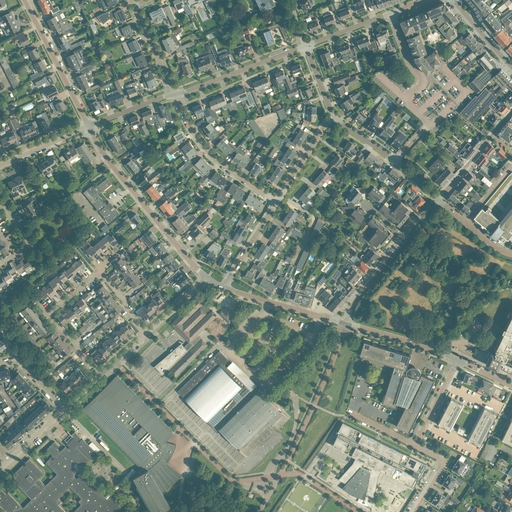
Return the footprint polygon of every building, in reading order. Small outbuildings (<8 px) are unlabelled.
[(182,0),(174,0),(173,1),(175,4),(174,5),(176,7),(178,10),(183,7),(184,9),(187,15),(189,14),(193,21),(196,20),(193,14),(192,12),(190,8),(189,7),(187,1),(184,3),(182,0)] [(209,0),(207,0),(205,1),(211,15),(215,13),(209,0)] [(272,0),(261,0),(264,4),(262,5),(261,6),(263,10),(267,8),(268,12),(274,9),(271,2),(273,2),(272,0)] [(304,11),(311,7),(309,3),(313,2),(311,0),(305,0),(306,0),(300,3),(304,11)] [(358,2),(353,4),(354,9),(355,8),(357,13),(366,9),(364,3),(365,3),(364,0),(363,0),(360,0),(361,1),(358,2)] [(369,0),(374,10),(379,7),(379,8),(384,6),(385,6),(387,5),(392,3),(393,2),(393,3),(399,1),(401,0),(369,0)] [(463,0),(480,20),(491,11),(492,12),(495,10),(507,0),(463,0)] [(53,8),(50,2),(41,7),(41,8),(40,8),(42,11),(43,10),(44,13),(50,10),(52,14),(59,10),(57,6),(53,8)] [(407,19),(400,22),(401,24),(406,34),(410,44),(414,55),(414,57),(416,61),(416,62),(421,68),(422,68),(427,74),(430,72),(431,71),(431,72),(434,69),(435,69),(434,68),(441,63),(434,54),(436,52),(439,49),(443,46),(447,43),(457,34),(453,29),(453,30),(451,27),(452,26),(453,26),(455,23),(459,20),(455,15),(451,11),(451,10),(446,4),(444,3),(443,4),(443,3),(438,5),(435,6),(436,7),(431,9),(431,8),(427,10),(407,19)] [(162,7),(150,13),(153,20),(154,21),(158,20),(159,21),(162,19),(162,16),(168,13),(173,24),(173,25),(177,23),(169,5),(165,7),(165,8),(163,9),(162,7)] [(62,19),(62,18),(60,13),(61,13),(63,12),(66,10),(65,7),(59,10),(52,14),(53,17),(47,20),(50,26),(61,20),(62,19)] [(342,19),(351,15),(348,9),(347,10),(346,7),(338,10),(342,19)] [(124,15),(121,9),(114,12),(114,13),(113,13),(111,10),(97,16),(101,22),(104,20),(105,22),(109,18),(111,20),(114,17),(114,16),(115,15),(116,19),(118,18),(120,21),(124,20),(125,20),(125,19),(126,19),(126,18),(127,18),(125,15),(124,15)] [(491,11),(480,20),(491,34),(492,33),(494,36),(503,29),(503,28),(504,27),(502,24),(501,25),(493,16),(494,15),(492,12),(491,11)] [(511,11),(501,19),(503,23),(504,22),(508,19),(507,18),(511,13),(511,11)] [(1,17),(0,17),(0,26),(1,28),(3,28),(6,28),(9,33),(18,29),(12,18),(13,17),(11,13),(10,13),(10,12),(1,17)] [(335,21),(333,15),(332,16),(331,13),(323,16),(324,19),(326,25),(335,21)] [(311,30),(320,27),(318,21),(317,21),(316,20),(317,20),(317,18),(307,22),(308,25),(309,25),(311,30)] [(232,21),(227,19),(224,27),(231,30),(233,26),(234,22),(232,21)] [(503,29),(494,36),(499,42),(503,47),(504,47),(511,39),(511,29),(511,30),(511,29),(511,28),(510,28),(508,25),(511,22),(508,19),(503,23),(504,23),(504,27),(503,28),(503,29)] [(62,32),(72,27),(70,22),(63,25),(61,20),(50,26),(53,31),(57,30),(59,33),(62,32)] [(280,27),(286,40),(290,38),(282,21),(263,29),(268,44),(275,42),(271,30),(280,27)] [(126,36),(129,35),(129,36),(130,35),(133,34),(132,34),(133,33),(129,25),(121,28),(120,25),(114,28),(116,31),(118,36),(124,34),(125,37),(126,36)] [(62,32),(63,35),(70,32),(71,34),(76,31),(74,26),(72,27),(62,32)] [(166,46),(177,41),(178,40),(175,35),(182,31),(180,27),(168,33),(168,34),(168,33),(170,36),(162,40),(166,46)] [(252,39),(247,27),(238,30),(240,35),(246,33),(249,41),(252,39)] [(388,49),(389,49),(390,52),(391,54),(384,57),(386,63),(398,58),(396,52),(395,53),(395,50),(390,38),(388,38),(387,35),(389,34),(387,29),(384,31),(383,29),(380,31),(379,32),(380,33),(376,34),(378,40),(376,41),(379,49),(388,46),(388,47),(387,47),(387,48),(387,49),(388,49)] [(467,43),(474,38),(468,31),(450,46),(456,53),(467,43)] [(20,41),(22,46),(30,42),(27,36),(25,37),(24,35),(20,37),(18,34),(6,41),(7,42),(12,40),(14,44),(20,41)] [(66,41),(63,35),(57,38),(60,44),(71,39),(70,36),(67,37),(68,40),(66,41)] [(359,47),(364,45),(365,48),(368,47),(369,50),(372,49),(375,56),(377,55),(378,58),(381,57),(374,41),(370,42),(369,40),(370,40),(369,39),(368,36),(365,37),(363,37),(363,38),(357,41),(359,47)] [(127,55),(140,49),(136,40),(133,41),(132,38),(121,43),(127,55)] [(473,49),(479,44),(474,38),(467,43),(471,47),(472,49),(473,49)] [(71,50),(81,45),(79,42),(71,46),(70,42),(72,41),(71,39),(60,44),(63,50),(69,47),(71,50)] [(177,41),(166,46),(168,52),(176,49),(180,47),(177,41)] [(184,50),(186,49),(186,48),(195,44),(193,41),(187,43),(182,45),(182,46),(184,50)] [(213,41),(209,43),(211,46),(210,46),(212,50),(213,54),(214,54),(216,60),(219,59),(220,61),(221,61),(222,64),(225,63),(225,64),(226,63),(231,61),(227,51),(220,54),(219,52),(218,52),(215,45),(213,41)] [(243,44),(234,47),(237,54),(240,53),(241,57),(242,57),(242,58),(245,57),(245,55),(249,54),(249,53),(253,52),(251,45),(244,47),(243,44)] [(348,44),(339,48),(341,54),(343,58),(349,55),(349,57),(354,55),(354,56),(358,54),(355,46),(350,48),(348,44)] [(478,55),(484,50),(479,44),(473,49),(473,50),(452,69),(457,74),(478,55)] [(35,48),(29,51),(27,48),(21,51),(24,57),(28,55),(29,56),(31,56),(33,59),(37,57),(39,56),(35,48)] [(178,52),(177,53),(179,58),(178,58),(179,62),(181,62),(183,65),(185,71),(184,71),(185,75),(188,74),(189,74),(189,73),(192,72),(190,68),(192,68),(190,63),(187,63),(186,61),(187,61),(186,57),(185,55),(188,53),(186,49),(184,50),(182,50),(178,52)] [(478,59),(486,52),(485,52),(484,51),(484,50),(478,55),(457,74),(462,79),(462,80),(464,78),(464,77),(468,73),(466,72),(472,66),(471,66),(472,64),(478,59)] [(465,50),(459,56),(461,59),(468,53),(465,50)] [(323,61),(332,58),(329,51),(321,54),(323,61)] [(72,54),(66,57),(70,64),(82,57),(80,58),(77,52),(74,54),(72,54)] [(488,71),(496,64),(496,63),(486,52),(478,59),(486,68),(488,71)] [(136,68),(147,63),(142,54),(138,56),(137,53),(126,58),(126,59),(123,60),(124,63),(127,62),(128,63),(133,60),(136,68)] [(215,62),(211,54),(204,56),(205,59),(197,62),(196,63),(197,66),(198,66),(200,71),(213,66),(212,63),(215,62)] [(79,71),(92,64),(91,65),(89,61),(85,63),(84,62),(85,61),(84,59),(83,59),(82,57),(70,64),(72,70),(78,67),(79,66),(80,70),(79,70),(79,71)] [(330,67),(330,68),(334,66),(334,65),(333,62),(339,60),(338,57),(335,58),(335,57),(332,58),(323,61),(326,68),(330,67)] [(42,70),(45,68),(41,60),(30,66),(32,70),(33,70),(35,73),(37,72),(38,72),(42,70)] [(89,79),(91,78),(91,77),(92,77),(91,74),(88,76),(87,73),(87,72),(94,68),(92,64),(79,71),(81,74),(76,77),(79,84),(85,81),(89,79)] [(299,71),(302,78),(305,77),(300,64),(291,67),(294,73),(299,71)] [(500,69),(500,68),(498,68),(497,66),(496,64),(488,71),(486,68),(476,77),(469,83),(477,92),(478,93),(485,86),(487,82),(488,83),(500,69)] [(500,92),(511,80),(511,79),(501,68),(500,69),(488,83),(489,84),(491,87),(488,90),(485,88),(477,97),(476,95),(460,112),(473,124),(495,98),(496,97),(498,94),(500,92)] [(134,78),(142,74),(140,70),(132,74),(134,78)] [(150,70),(143,74),(145,78),(143,79),(144,82),(146,81),(154,78),(150,70)] [(283,70),(275,74),(277,77),(276,78),(279,85),(284,83),(284,84),(287,82),(285,77),(283,70)] [(41,76),(34,80),(37,87),(42,84),(41,83),(44,82),(44,83),(45,82),(47,86),(57,81),(53,74),(47,77),(46,76),(44,78),(42,79),(41,76)] [(345,75),(333,80),(334,84),(346,79),(350,78),(349,74),(345,75)] [(350,78),(346,79),(348,85),(358,81),(356,76),(350,78)] [(260,80),(265,91),(265,90),(271,88),(269,84),(270,84),(267,77),(260,80)] [(146,81),(144,82),(147,89),(150,88),(153,87),(157,85),(157,84),(158,84),(156,81),(155,81),(154,78),(146,81)] [(262,93),(265,91),(260,80),(253,83),(257,91),(260,89),(262,93)] [(511,80),(500,92),(504,96),(511,89),(511,80)] [(89,87),(87,83),(85,81),(79,84),(83,90),(89,87)] [(126,89),(129,97),(137,94),(136,90),(139,89),(137,85),(135,82),(128,84),(129,87),(126,89)] [(335,88),(338,96),(344,94),(343,91),(346,90),(344,85),(341,86),(335,88)] [(59,94),(55,86),(50,89),(49,87),(40,91),(42,95),(44,94),(46,99),(49,98),(49,99),(59,94)] [(296,87),(286,91),(289,97),(293,95),(293,94),(298,92),(298,93),(298,92),(300,91),(303,99),(304,98),(306,97),(306,98),(312,95),(309,88),(308,86),(304,87),(299,89),(297,90),(296,87)] [(250,91),(246,92),(244,88),(241,89),(241,88),(237,89),(241,100),(242,100),(241,100),(247,97),(247,99),(248,99),(249,102),(250,105),(255,103),(250,91)] [(240,97),(241,100),(237,89),(233,91),(233,92),(230,93),(233,100),(240,97)] [(255,103),(259,101),(254,89),(250,91),(255,103)] [(116,102),(122,99),(119,90),(115,91),(117,95),(114,96),(116,102)] [(341,103),(345,111),(349,108),(349,109),(352,107),(349,103),(350,103),(351,103),(354,101),(353,99),(354,98),(354,99),(360,95),(358,92),(349,95),(349,96),(349,95),(351,97),(348,99),(348,100),(347,100),(347,99),(341,103)] [(109,93),(106,94),(107,94),(110,104),(116,102),(114,96),(111,97),(109,93)] [(97,102),(94,96),(88,99),(88,100),(93,111),(100,108),(102,107),(102,108),(105,106),(105,105),(107,104),(104,97),(101,98),(102,100),(99,101),(97,102)] [(233,110),(230,102),(227,103),(227,102),(226,103),(224,96),(220,97),(220,96),(216,98),(221,109),(219,106),(223,104),(225,109),(228,108),(230,111),(233,110)] [(208,108),(212,117),(214,115),(217,119),(219,118),(217,115),(215,112),(221,109),(216,98),(212,100),(213,101),(209,102),(211,107),(208,108)] [(382,102),(387,107),(391,103),(386,98),(382,102)] [(511,106),(511,103),(506,98),(504,100),(502,102),(503,103),(509,109),(511,106)] [(304,105),(303,113),(316,114),(316,107),(309,106),(310,103),(311,103),(309,100),(304,102),(303,102),(304,103),(304,105)] [(58,114),(60,113),(59,111),(66,108),(62,101),(56,104),(55,101),(50,103),(54,111),(55,110),(56,114),(58,114)] [(173,119),(166,103),(156,107),(161,117),(167,115),(169,120),(173,119)] [(505,114),(509,109),(503,103),(499,107),(497,105),(495,106),(494,105),(491,103),(490,105),(498,112),(500,110),(505,114)] [(212,117),(208,108),(205,109),(204,106),(202,106),(201,104),(193,107),(198,118),(201,117),(199,115),(205,113),(208,120),(212,117)] [(368,108),(366,105),(356,111),(358,114),(354,119),(360,124),(363,120),(364,121),(365,119),(365,118),(367,117),(363,113),(364,112),(363,111),(364,110),(368,108)] [(270,108),(266,106),(265,107),(265,108),(262,110),(264,116),(271,113),(270,109),(270,108)] [(495,125),(501,119),(500,119),(494,114),(496,112),(489,106),(483,112),(487,115),(488,113),(489,114),(486,118),(490,121),(490,122),(491,123),(492,122),(495,125)] [(154,115),(153,115),(151,109),(142,113),(145,119),(146,118),(149,124),(155,122),(158,129),(162,127),(158,118),(154,120),(152,116),(154,115)] [(378,116),(378,115),(376,114),(379,111),(377,110),(375,109),(371,116),(374,118),(373,118),(370,122),(366,128),(373,132),(377,126),(380,122),(379,122),(376,119),(378,116)] [(46,131),(49,129),(49,128),(46,122),(49,121),(45,112),(41,113),(44,118),(38,121),(43,131),(46,130),(46,131)] [(383,130),(379,136),(382,138),(381,139),(384,140),(385,140),(389,135),(391,136),(395,131),(389,127),(396,118),(394,116),(395,114),(393,112),(381,127),(384,129),(383,130)] [(304,121),(302,124),(304,125),(308,127),(310,124),(309,123),(308,120),(316,121),(316,114),(303,113),(303,117),(305,117),(305,121),(304,121)] [(139,128),(142,135),(149,132),(145,124),(141,126),(140,122),(137,115),(130,118),(133,125),(136,124),(137,126),(138,128),(139,128)] [(207,125),(203,128),(207,133),(215,128),(213,124),(211,125),(210,123),(217,119),(214,115),(212,117),(208,120),(205,122),(207,125)] [(161,117),(158,118),(162,127),(164,131),(166,130),(164,126),(166,125),(162,117),(161,117)] [(410,117),(406,121),(417,131),(421,126),(410,117)] [(15,118),(11,119),(15,128),(20,126),(19,123),(17,123),(15,118)] [(19,136),(15,128),(11,119),(8,121),(12,130),(6,133),(10,143),(14,142),(15,143),(18,142),(17,141),(20,139),(19,136)] [(34,127),(37,126),(35,121),(29,123),(30,126),(26,128),(30,136),(37,133),(34,127)] [(508,143),(511,137),(511,126),(507,122),(498,134),(507,142),(507,143),(508,143)] [(20,126),(15,128),(17,132),(20,131),(24,139),(30,136),(26,128),(23,129),(22,127),(21,125),(20,126)] [(215,128),(207,133),(212,139),(215,136),(218,134),(220,132),(218,130),(218,131),(215,128)] [(308,133),(307,132),(304,130),(302,129),(301,129),(299,131),(295,128),(294,128),(292,132),(297,135),(304,139),(308,133),(308,134),(308,133)] [(174,132),(173,132),(178,141),(186,136),(182,130),(180,131),(179,132),(177,130),(175,131),(174,132)] [(396,138),(391,144),(393,147),(395,149),(395,148),(397,149),(401,144),(403,141),(400,139),(403,135),(398,131),(393,136),(396,138)] [(4,146),(10,143),(6,133),(0,135),(0,141),(1,141),(4,146)] [(220,141),(217,145),(222,150),(227,144),(224,141),(223,139),(224,138),(226,137),(223,134),(221,135),(218,139),(220,141)] [(300,145),(304,139),(297,135),(293,142),(300,146),(301,146),(300,145)] [(117,149),(117,151),(117,152),(118,153),(119,154),(123,151),(124,150),(123,148),(121,148),(121,147),(121,146),(115,136),(108,140),(114,151),(117,149)] [(484,140),(483,140),(481,138),(480,137),(478,136),(471,144),(471,145),(476,149),(484,140)] [(234,146),(231,143),(229,141),(227,144),(222,150),(227,154),(229,152),(232,154),(237,148),(235,146),(234,146)] [(346,143),(344,146),(345,147),(345,148),(347,149),(345,153),(352,158),(354,154),(357,150),(354,149),(353,148),(355,145),(349,141),(348,143),(346,143)] [(169,151),(179,145),(177,142),(170,146),(167,148),(169,151)] [(169,151),(169,152),(171,155),(180,149),(184,154),(193,147),(189,142),(181,148),(179,145),(169,151)] [(449,143),(445,147),(446,148),(449,151),(451,152),(454,155),(456,157),(459,159),(462,156),(463,157),(467,160),(476,149),(471,145),(471,144),(468,142),(462,149),(459,153),(457,151),(457,150),(449,143)] [(85,164),(94,158),(84,143),(75,149),(81,158),(85,164)] [(495,148),(490,144),(489,143),(483,150),(484,151),(482,154),(488,159),(487,157),(488,155),(489,156),(491,153),(493,154),(495,152),(504,159),(506,157),(508,154),(497,145),(495,148)] [(73,146),(64,153),(69,161),(73,158),(75,161),(81,158),(75,149),(73,146)] [(192,162),(190,159),(197,153),(193,147),(184,154),(184,155),(183,155),(188,160),(186,162),(184,164),(179,169),(177,170),(180,173),(181,171),(183,169),(192,162)] [(237,148),(232,154),(235,156),(233,159),(239,163),(245,153),(237,147),(237,148)] [(296,152),(297,152),(289,147),(285,154),(292,158),(296,152)] [(125,164),(133,174),(139,169),(136,165),(139,163),(137,159),(142,156),(139,152),(132,156),(133,158),(125,164)] [(366,158),(366,159),(365,160),(364,161),(368,163),(368,162),(369,161),(373,164),(377,157),(370,152),(366,158)] [(251,159),(248,156),(249,155),(245,153),(239,163),(244,167),(249,161),(250,161),(251,159)] [(487,167),(484,164),(488,159),(482,154),(482,153),(475,162),(481,167),(481,168),(479,171),(484,176),(484,175),(486,177),(488,174),(487,173),(489,169),(487,167)] [(292,158),(285,154),(283,157),(281,160),(280,162),(284,164),(285,163),(289,165),(289,164),(288,164),(292,158)] [(335,171),(338,168),(336,167),(343,159),(338,154),(331,162),(333,165),(331,167),(335,171)] [(356,162),(358,164),(360,161),(361,162),(365,157),(362,154),(360,157),(356,162)] [(46,159),(37,165),(44,175),(58,165),(52,156),(46,159)] [(443,186),(454,174),(451,171),(448,168),(447,169),(443,165),(446,162),(440,156),(428,168),(435,174),(440,168),(444,172),(441,175),(439,174),(437,176),(438,178),(436,180),(440,184),(440,185),(441,185),(443,186)] [(198,171),(206,162),(201,157),(194,164),(192,162),(183,169),(186,172),(192,166),(198,171)] [(257,163),(259,159),(256,157),(251,164),(254,166),(251,171),(257,175),(260,172),(262,173),(266,168),(265,167),(268,164),(265,162),(264,163),(261,161),(259,165),(257,163)] [(358,164),(356,162),(355,162),(349,157),(346,161),(355,167),(358,164)] [(378,168),(383,161),(377,157),(373,164),(376,166),(374,169),(379,172),(380,169),(378,168)] [(459,159),(456,157),(456,158),(457,160),(454,163),(460,168),(464,164),(459,159)] [(67,170),(71,168),(66,160),(62,163),(67,170)] [(205,174),(211,167),(206,162),(198,171),(203,177),(199,181),(202,183),(207,177),(205,175),(205,174)] [(142,167),(141,167),(144,171),(150,166),(147,163),(142,167)] [(285,171),(277,166),(273,173),(280,177),(284,171),(285,171)] [(335,171),(331,167),(326,173),(324,170),(319,176),(326,182),(328,179),(327,178),(329,176),(330,177),(333,179),(336,177),(338,176),(339,174),(335,171)] [(382,174),(379,178),(383,182),(387,176),(388,176),(392,179),(393,177),(396,180),(400,175),(392,168),(388,173),(385,171),(382,174)] [(137,180),(141,185),(148,180),(146,178),(151,173),(148,170),(141,175),(142,177),(137,180)] [(150,182),(152,181),(157,177),(162,173),(159,170),(148,180),(150,182)] [(217,183),(222,176),(216,171),(211,178),(210,179),(207,177),(202,183),(205,185),(209,181),(215,185),(217,183)] [(468,171),(464,176),(473,183),(475,185),(479,180),(477,178),(468,171)] [(277,183),(280,177),(273,173),(269,179),(277,184),(277,183)] [(482,208),(473,219),(479,224),(484,229),(490,233),(490,234),(496,238),(498,237),(503,241),(506,237),(508,238),(510,236),(511,238),(511,175),(510,174),(482,208)] [(12,194),(14,199),(20,197),(17,191),(17,192),(16,189),(24,185),(20,176),(15,178),(16,179),(8,182),(12,191),(11,191),(12,194)] [(222,188),(222,187),(227,180),(222,176),(217,183),(215,185),(220,189),(217,194),(220,196),(225,190),(222,188)] [(323,185),(326,182),(319,176),(314,182),(320,187),(322,185),(323,185)] [(484,176),(481,180),(489,187),(492,183),(484,176)] [(106,205),(97,194),(101,191),(102,192),(111,184),(107,178),(94,188),(92,185),(83,192),(108,223),(118,215),(112,207),(108,203),(106,205)] [(406,180),(403,178),(397,185),(400,187),(406,180)] [(468,190),(471,185),(462,178),(459,182),(468,190)] [(151,195),(166,183),(164,180),(160,184),(158,186),(155,183),(152,185),(146,189),(151,195)] [(459,182),(455,187),(464,194),(466,191),(469,193),(468,194),(472,198),(473,198),(472,198),(474,195),(468,190),(459,182)] [(155,200),(161,195),(163,194),(161,191),(162,191),(161,190),(164,188),(165,187),(164,185),(166,183),(151,195),(155,200)] [(234,194),(238,187),(233,183),(230,187),(228,186),(226,190),(225,190),(220,196),(218,200),(223,203),(226,200),(223,198),(228,191),(234,194)] [(371,199),(379,190),(371,183),(368,187),(365,187),(365,193),(368,193),(370,194),(368,196),(371,199)] [(413,198),(421,206),(425,201),(419,196),(417,194),(419,191),(412,184),(409,188),(415,193),(413,195),(414,196),(413,198)] [(173,190),(167,195),(169,198),(170,198),(179,189),(177,187),(176,188),(174,190),(173,190)] [(240,198),(245,191),(238,187),(234,194),(240,198)] [(315,196),(314,195),(313,194),(315,192),(309,187),(304,192),(313,200),(315,200),(315,196)] [(325,196),(328,194),(321,187),(319,190),(325,196)] [(362,193),(365,193),(365,187),(362,187),(359,190),(355,188),(351,192),(360,200),(363,196),(361,195),(362,193)] [(448,198),(457,206),(461,202),(453,195),(457,191),(455,189),(452,194),(451,193),(448,198)] [(323,199),(325,196),(319,190),(316,193),(323,199)] [(379,190),(371,199),(375,202),(376,200),(380,203),(386,196),(379,190)] [(401,198),(399,196),(393,191),(391,194),(401,202),(393,211),(384,204),(379,209),(394,222),(399,227),(400,227),(409,215),(408,214),(411,210),(407,206),(408,205),(401,198)] [(309,206),(313,200),(304,192),(299,198),(304,202),(302,205),(307,210),(310,207),(309,206)] [(348,206),(354,206),(354,203),(355,201),(357,203),(360,200),(351,192),(346,199),(346,201),(348,203),(348,206)] [(252,205),(256,198),(249,194),(245,200),(252,205)] [(26,211),(36,204),(31,196),(23,202),(25,205),(21,208),(24,213),(26,211)] [(413,198),(410,196),(406,200),(412,205),(411,205),(417,210),(421,206),(413,198)] [(177,201),(175,199),(172,201),(172,200),(171,202),(168,199),(169,198),(168,199),(163,202),(159,206),(164,211),(177,201)] [(264,206),(261,204),(263,202),(256,198),(252,205),(255,207),(254,208),(260,212),(264,206)] [(173,204),(177,201),(164,211),(166,214),(165,214),(167,216),(168,216),(168,217),(175,212),(174,211),(175,211),(178,213),(189,204),(187,201),(181,206),(177,209),(173,204)] [(475,205),(473,203),(469,208),(461,202),(457,206),(467,214),(471,210),(475,205)] [(33,213),(35,216),(43,211),(38,203),(36,204),(26,211),(29,216),(33,213)] [(192,207),(189,204),(178,213),(180,217),(192,207)] [(348,206),(342,207),(342,210),(346,213),(354,220),(361,211),(358,208),(356,210),(355,209),(354,206),(348,206)] [(294,220),(297,216),(296,216),(298,213),(291,209),(287,215),(294,220)] [(361,211),(354,220),(359,224),(360,222),(363,224),(367,220),(363,216),(364,214),(361,211)] [(126,219),(130,224),(135,224),(135,223),(136,224),(141,220),(136,213),(134,215),(133,215),(131,215),(125,219),(126,220),(126,219)] [(195,234),(199,238),(204,233),(197,226),(199,224),(202,227),(212,217),(207,213),(191,228),(193,230),(196,233),(195,234)] [(251,224),(256,217),(249,213),(245,220),(251,224)] [(177,227),(182,233),(188,228),(189,227),(188,224),(196,217),(194,214),(190,217),(177,227)] [(177,227),(190,217),(189,215),(184,218),(184,217),(181,220),(179,217),(173,222),(177,227)] [(288,229),(292,232),(301,237),(304,234),(294,228),(293,227),(294,225),(292,223),(294,220),(287,215),(283,221),(290,226),(288,229)] [(388,229),(373,217),(368,222),(377,230),(369,240),(359,231),(357,234),(360,237),(364,240),(370,245),(371,244),(373,246),(375,245),(379,248),(383,244),(384,245),(393,234),(388,229)] [(237,226),(234,231),(237,232),(244,237),(248,230),(244,228),(246,225),(242,222),(239,220),(236,225),(237,226)] [(100,236),(112,226),(110,224),(108,226),(106,223),(100,228),(102,231),(98,234),(100,236)] [(125,227),(122,223),(113,230),(117,234),(125,227)] [(290,235),(292,232),(288,229),(287,232),(277,226),(273,232),(284,239),(288,233),(290,235)] [(196,241),(199,238),(195,234),(196,233),(193,230),(189,234),(187,232),(184,235),(187,238),(190,235),(196,241)] [(144,235),(136,241),(140,245),(144,242),(149,247),(153,244),(153,243),(157,239),(152,232),(145,237),(144,235)] [(244,237),(237,232),(233,239),(239,243),(244,237)] [(269,239),(277,243),(275,247),(279,249),(281,251),(283,247),(279,245),(281,243),(282,243),(284,239),(273,232),(269,239)] [(3,247),(9,243),(6,239),(11,235),(10,233),(5,237),(0,239),(0,247),(0,248),(3,247)] [(119,243),(122,246),(124,244),(116,235),(114,237),(112,235),(110,237),(108,234),(107,235),(105,236),(113,245),(115,244),(116,245),(119,243)] [(220,235),(215,242),(220,245),(225,237),(220,235)] [(113,245),(105,236),(101,240),(106,246),(109,244),(113,248),(114,247),(113,245)] [(86,240),(83,242),(86,245),(88,248),(85,250),(90,256),(87,258),(90,262),(93,260),(91,257),(90,256),(91,255),(92,256),(95,254),(96,256),(99,260),(102,258),(98,254),(92,247),(90,244),(86,240)] [(104,248),(106,246),(101,240),(97,243),(102,250),(106,254),(108,253),(104,248)] [(2,251),(4,255),(12,250),(12,249),(10,250),(8,246),(12,244),(10,242),(9,243),(3,247),(0,248),(0,251),(1,252),(2,251)] [(104,256),(106,254),(102,250),(97,243),(92,247),(98,254),(100,251),(104,256)] [(166,248),(164,246),(163,246),(161,243),(155,247),(153,245),(149,249),(153,254),(157,251),(160,254),(166,249),(165,249),(166,248)] [(279,249),(275,247),(273,249),(263,243),(259,249),(267,254),(271,257),(272,254),(273,255),(275,251),(277,252),(279,249)] [(209,251),(206,257),(209,259),(209,260),(211,261),(211,260),(212,261),(216,254),(217,254),(219,249),(215,247),(215,246),(212,244),(207,249),(209,251)] [(367,254),(374,259),(376,257),(377,258),(379,256),(375,252),(376,249),(373,247),(373,246),(371,244),(367,248),(366,247),(364,251),(367,254)] [(222,256),(218,264),(223,267),(226,262),(228,263),(230,260),(228,259),(228,258),(226,257),(227,255),(230,250),(224,246),(220,255),(222,256)] [(262,260),(260,263),(261,263),(263,260),(263,261),(265,258),(264,258),(267,254),(259,249),(255,256),(262,260)] [(164,267),(174,259),(169,254),(163,259),(160,262),(164,267)] [(367,254),(365,256),(363,254),(360,257),(359,258),(359,259),(365,263),(366,261),(371,265),(372,264),(371,263),(372,262),(373,263),(372,262),(374,259),(367,254)] [(126,261),(124,259),(123,260),(118,255),(111,261),(113,264),(114,263),(115,265),(114,266),(117,269),(126,261)] [(346,255),(344,257),(344,258),(353,266),(359,272),(361,269),(364,272),(366,271),(368,269),(368,268),(369,267),(365,263),(359,259),(359,258),(358,257),(355,260),(354,261),(346,255)] [(277,259),(272,256),(266,266),(269,268),(271,266),(273,267),(277,259)] [(29,270),(35,266),(35,265),(30,258),(33,263),(30,264),(27,260),(26,261),(27,262),(24,264),(21,260),(19,261),(25,270),(27,273),(30,271),(29,270)] [(73,262),(83,273),(84,272),(81,268),(84,265),(85,266),(86,266),(80,259),(77,261),(75,260),(73,262)] [(172,270),(178,265),(174,259),(164,267),(169,272),(172,270)] [(262,269),(266,262),(263,261),(263,260),(261,263),(260,263),(259,262),(257,265),(262,269)] [(19,264),(16,265),(13,261),(11,262),(19,274),(25,270),(19,261),(18,262),(19,264)] [(121,273),(130,266),(128,264),(127,265),(125,262),(126,262),(126,261),(117,269),(118,271),(119,270),(121,273)] [(17,276),(19,274),(11,262),(9,263),(12,268),(8,270),(12,277),(16,275),(17,276)] [(72,266),(69,268),(73,274),(77,271),(81,275),(80,275),(84,280),(86,278),(83,273),(73,262),(71,264),(72,266)] [(262,269),(257,265),(254,263),(249,271),(248,270),(245,276),(248,278),(251,280),(252,280),(255,274),(252,273),(255,268),(260,271),(260,272),(261,270),(262,269)] [(125,278),(132,272),(130,269),(131,268),(130,266),(121,273),(124,276),(123,276),(125,278)] [(359,272),(353,266),(345,276),(353,284),(361,275),(359,272)] [(69,277),(73,274),(69,268),(65,271),(64,269),(62,271),(67,278),(71,283),(73,281),(69,277)] [(12,277),(8,270),(7,269),(5,270),(8,274),(4,277),(8,283),(11,281),(12,283),(15,281),(12,277)] [(167,280),(164,283),(165,284),(169,281),(169,282),(171,284),(175,280),(178,283),(181,287),(190,279),(184,271),(182,273),(179,269),(175,273),(172,276),(167,280)] [(336,281),(342,273),(337,269),(331,277),(336,281)] [(63,282),(67,278),(62,271),(57,275),(63,282)] [(129,282),(138,275),(136,273),(135,274),(132,272),(125,278),(126,280),(127,279),(129,282)] [(260,272),(256,279),(261,281),(259,284),(265,288),(273,274),(274,274),(271,272),(269,276),(265,274),(264,274),(260,272)] [(273,274),(265,288),(272,292),(276,285),(277,283),(279,280),(278,280),(275,278),(276,275),(274,274),(273,274)] [(67,287),(63,282),(57,275),(53,279),(58,286),(61,284),(62,285),(67,291),(69,289),(67,287)] [(131,286),(132,288),(140,281),(138,278),(139,277),(138,275),(129,282),(132,285),(131,286)] [(285,297),(289,298),(292,289),(288,287),(291,281),(288,279),(289,277),(285,275),(284,278),(283,278),(281,284),(284,285),(283,288),(284,289),(281,296),(285,297)] [(321,285),(327,277),(324,275),(318,283),(321,285)] [(0,281),(0,285),(3,290),(5,294),(12,290),(10,287),(8,283),(4,277),(3,276),(1,277),(3,281),(1,283),(0,281)] [(348,286),(345,283),(340,278),(337,281),(338,282),(340,283),(345,288),(346,287),(347,288),(346,289),(349,291),(348,292),(351,294),(356,289),(350,284),(348,286)] [(54,289),(58,286),(53,279),(48,283),(49,284),(54,289)] [(98,297),(107,289),(101,282),(92,289),(94,292),(94,293),(96,294),(97,295),(97,294),(99,296),(98,297)] [(304,292),(304,290),(300,289),(298,288),(300,284),(297,282),(293,290),(293,291),(296,293),(294,300),(301,302),(304,293),(304,292)] [(340,283),(337,287),(339,289),(340,289),(342,291),(349,297),(350,296),(351,294),(348,292),(349,291),(346,289),(347,288),(346,287),(345,288),(340,283)] [(57,293),(54,289),(49,284),(45,287),(52,296),(55,293),(59,298),(60,297),(57,293)] [(46,297),(48,295),(51,298),(51,299),(52,297),(53,297),(52,296),(45,287),(44,286),(41,288),(43,290),(39,293),(45,299),(44,298),(46,297)] [(314,297),(316,289),(312,287),(311,292),(304,290),(301,302),(308,304),(311,295),(314,296),(314,297)] [(103,301),(110,295),(109,294),(110,293),(107,289),(98,297),(99,298),(100,299),(101,298),(103,301)] [(328,295),(330,293),(325,289),(318,298),(322,302),(327,297),(330,300),(328,302),(325,305),(329,308),(335,301),(331,298),(328,295)] [(153,299),(160,308),(166,303),(164,301),(163,302),(161,299),(163,297),(158,291),(158,292),(154,296),(152,293),(150,295),(153,299)] [(345,301),(349,297),(342,291),(338,296),(345,301)] [(103,301),(100,303),(104,308),(106,306),(115,299),(114,300),(110,295),(103,301)] [(341,306),(345,301),(338,296),(335,301),(341,306)] [(77,302),(83,310),(85,308),(84,307),(87,305),(81,297),(79,299),(79,300),(77,302)] [(217,315),(213,310),(199,297),(172,323),(189,342),(184,347),(181,344),(181,343),(173,350),(174,350),(175,351),(172,353),(171,352),(172,352),(171,352),(164,358),(166,360),(163,362),(162,360),(154,367),(155,366),(163,374),(168,369),(175,376),(207,344),(197,334),(217,315)] [(106,306),(104,308),(108,313),(110,311),(118,304),(115,301),(116,301),(115,299),(106,306)] [(157,310),(160,308),(153,299),(151,300),(152,301),(149,304),(155,311),(156,310),(157,310)] [(77,302),(76,301),(71,305),(78,313),(80,316),(81,315),(84,312),(85,312),(83,310),(77,302)] [(335,313),(341,306),(335,301),(329,308),(335,313)] [(25,316),(32,310),(30,307),(31,306),(29,304),(24,308),(23,307),(20,309),(21,311),(25,316)] [(114,320),(121,314),(119,312),(122,309),(118,304),(110,311),(111,313),(112,312),(115,315),(111,317),(112,318),(114,320)] [(150,314),(155,311),(149,304),(146,306),(145,305),(143,306),(150,314)] [(80,316),(78,313),(71,305),(68,308),(69,309),(67,310),(72,317),(73,317),(74,318),(77,316),(78,318),(80,316)] [(150,314),(143,306),(143,307),(142,305),(136,311),(138,313),(137,313),(140,317),(142,315),(146,320),(148,318),(147,317),(150,314)] [(221,310),(219,313),(222,315),(224,313),(229,319),(227,321),(228,322),(229,323),(231,321),(236,317),(233,314),(225,306),(221,310)] [(30,321),(37,314),(35,312),(34,313),(32,310),(25,316),(30,321)] [(72,317),(67,310),(66,311),(65,310),(62,313),(69,322),(71,321),(70,319),(72,317)] [(511,311),(511,312),(510,313),(509,313),(508,314),(508,315),(508,316),(509,317),(509,318),(494,350),(496,350),(494,354),(491,352),(488,358),(494,361),(495,364),(499,366),(498,366),(511,373),(511,311)] [(69,322),(62,313),(56,318),(57,317),(63,324),(65,322),(66,323),(68,321),(69,322)] [(37,314),(30,321),(27,322),(32,327),(34,325),(40,320),(38,317),(39,316),(37,314)] [(110,325),(111,326),(112,325),(115,322),(114,320),(112,318),(107,322),(110,325)] [(38,330),(45,324),(43,322),(42,323),(40,320),(34,325),(38,330)] [(120,328),(127,337),(131,334),(130,333),(131,332),(132,333),(135,331),(128,323),(123,327),(122,326),(120,328)] [(40,336),(48,330),(46,327),(47,326),(45,324),(38,330),(36,332),(39,336),(40,336)] [(127,337),(120,328),(121,329),(118,331),(117,330),(115,332),(123,341),(126,338),(125,337),(127,336),(127,337)] [(52,342),(59,337),(57,335),(58,334),(55,331),(53,333),(50,331),(44,336),(48,340),(49,339),(52,342)] [(121,342),(123,341),(115,332),(116,333),(113,335),(112,334),(111,336),(118,345),(117,344),(120,341),(121,342)] [(11,345),(6,336),(5,335),(4,335),(3,335),(2,335),(0,335),(0,339),(0,340),(5,347),(8,345),(9,346),(11,345)] [(33,345),(36,342),(31,336),(29,337),(28,338),(33,345)] [(116,346),(118,345),(111,336),(110,336),(111,337),(109,339),(108,338),(106,340),(113,348),(116,345),(116,346)] [(55,347),(62,341),(59,337),(52,342),(54,345),(52,346),(54,348),(55,347)] [(58,352),(66,346),(64,343),(65,342),(63,340),(62,341),(55,347),(57,349),(56,350),(58,352)] [(108,352),(113,348),(106,340),(104,341),(105,343),(102,345),(103,347),(110,355),(110,354),(108,352)] [(406,369),(411,356),(402,353),(402,354),(399,354),(400,352),(395,351),(394,352),(392,351),(392,350),(387,348),(387,350),(384,349),(384,347),(379,346),(379,347),(376,346),(377,345),(372,344),(371,345),(369,344),(369,343),(364,341),(360,355),(364,356),(364,354),(402,366),(402,368),(406,369)] [(66,346),(58,352),(60,355),(59,355),(64,360),(71,354),(69,352),(70,351),(66,346)] [(105,358),(110,355),(103,347),(101,349),(100,348),(98,349),(99,350),(105,358)] [(48,357),(46,355),(42,350),(39,352),(45,359),(48,357)] [(99,364),(105,358),(99,350),(97,352),(98,353),(93,357),(96,361),(98,359),(101,362),(99,364)] [(252,383),(253,382),(239,367),(237,369),(231,364),(232,363),(220,351),(213,357),(209,360),(208,359),(206,361),(207,362),(177,391),(186,400),(203,417),(206,421),(220,434),(219,434),(221,431),(240,450),(268,421),(272,425),(283,413),(259,388),(258,389),(256,387),(252,383)] [(68,366),(75,361),(72,358),(66,363),(68,366)] [(408,368),(407,369),(406,369),(402,368),(395,365),(395,366),(393,372),(392,372),(390,380),(391,380),(390,383),(389,382),(388,387),(389,387),(388,390),(387,390),(385,394),(387,395),(386,398),(384,398),(383,403),(397,407),(398,402),(406,404),(407,404),(398,422),(396,426),(409,432),(413,424),(412,423),(413,421),(414,421),(416,417),(415,416),(416,414),(418,414),(420,410),(419,409),(420,406),(421,407),(424,402),(422,402),(424,399),(425,400),(427,395),(426,395),(427,392),(428,393),(431,388),(429,388),(431,384),(432,385),(434,380),(421,374),(420,376),(419,375),(420,373),(419,371),(419,369),(417,367),(415,366),(413,366),(410,366),(408,368)] [(73,373),(74,374),(81,382),(84,379),(84,378),(86,376),(84,374),(84,375),(79,370),(76,372),(75,371),(73,373)] [(473,375),(466,372),(463,381),(470,383),(473,375)] [(13,378),(17,383),(22,378),(18,373),(13,378)] [(79,383),(81,382),(74,374),(72,376),(71,375),(69,377),(70,378),(76,385),(79,382),(79,383)] [(473,375),(470,383),(479,387),(482,380),(473,375)] [(166,440),(173,434),(116,376),(83,408),(140,466),(131,476),(151,511),(166,511),(167,511),(166,509),(169,507),(161,493),(163,491),(169,487),(174,482),(179,477),(181,475),(181,474),(165,462),(169,456),(171,457),(173,453),(175,449),(176,445),(168,442),(166,440)] [(22,378),(17,383),(15,384),(19,389),(26,382),(22,378)] [(66,379),(64,381),(71,389),(72,389),(76,386),(76,385),(70,378),(67,380),(66,379)] [(488,395),(490,392),(493,384),(483,379),(482,380),(479,387),(478,390),(482,392),(488,395)] [(66,393),(71,389),(64,381),(62,382),(63,383),(58,387),(62,391),(63,389),(66,393)] [(24,391),(30,386),(26,382),(19,389),(21,387),(24,391)] [(24,391),(22,394),(26,398),(27,400),(34,394),(36,392),(33,389),(34,389),(31,386),(30,386),(24,391)] [(492,397),(502,400),(504,394),(495,390),(492,397)] [(38,402),(41,405),(46,411),(50,407),(48,404),(49,403),(47,400),(45,401),(43,398),(38,402)] [(441,417),(437,424),(449,430),(463,404),(451,398),(449,401),(450,402),(449,405),(448,404),(446,408),(447,408),(445,411),(444,410),(442,414),(444,415),(442,417),(441,417)] [(14,400),(14,401),(19,408),(19,407),(22,405),(25,401),(23,399),(19,402),(16,399),(14,400)] [(46,411),(41,405),(37,409),(42,415),(46,411)] [(485,407),(468,440),(480,446),(482,443),(484,439),(483,439),(484,436),(485,436),(487,433),(486,432),(487,429),(489,430),(490,426),(489,426),(491,423),(492,424),(494,420),(493,419),(494,417),(495,417),(497,413),(485,407)] [(42,415),(37,409),(33,413),(38,419),(42,415)] [(38,419),(33,413),(28,417),(33,422),(38,419)] [(24,421),(29,426),(33,422),(28,417),(24,421)] [(79,422),(92,434),(97,429),(84,417),(79,422)] [(18,423),(25,430),(26,430),(29,427),(29,426),(24,421),(22,419),(18,423)] [(506,430),(501,440),(511,444),(511,420),(509,423),(510,424),(509,427),(508,426),(506,430)] [(385,443),(344,423),(343,422),(338,431),(339,432),(333,444),(332,445),(356,457),(353,463),(338,480),(346,484),(342,488),(352,495),(354,496),(364,500),(365,500),(365,499),(366,494),(374,498),(378,476),(381,470),(414,487),(419,478),(427,464),(410,456),(409,457),(385,444),(385,443)] [(14,427),(21,434),(25,430),(18,423),(14,427)] [(457,430),(456,431),(463,434),(463,433),(464,432),(465,430),(466,429),(459,425),(458,427),(457,429),(457,430)] [(11,432),(17,438),(21,434),(14,427),(16,428),(11,432)] [(126,511),(111,496),(107,499),(82,474),(76,479),(73,476),(74,465),(77,462),(82,467),(91,458),(89,456),(91,455),(93,457),(96,453),(82,438),(82,439),(75,431),(71,435),(78,442),(76,444),(72,448),(67,448),(65,446),(58,453),(57,452),(58,450),(57,448),(59,446),(54,441),(46,449),(52,455),(45,462),(57,474),(45,485),(38,478),(44,473),(29,458),(15,472),(17,474),(11,479),(31,499),(23,508),(1,486),(0,487),(0,506),(5,511),(126,511)] [(17,438),(11,432),(7,436),(12,442),(13,441),(13,442),(17,439),(16,438),(17,438)] [(100,432),(95,437),(126,469),(131,464),(100,432)] [(7,436),(3,440),(8,446),(12,442),(7,436)] [(478,460),(481,455),(473,451),(470,456),(478,460)] [(464,462),(458,459),(456,462),(454,466),(452,469),(459,474),(460,473),(462,475),(464,475),(465,473),(465,471),(462,470),(466,463),(472,466),(474,463),(466,458),(464,461),(464,462)] [(119,482),(103,459),(94,465),(107,486),(113,482),(116,487),(121,483),(120,481),(119,482)] [(449,474),(443,484),(447,487),(445,490),(451,493),(453,489),(452,488),(457,480),(455,479),(456,479),(449,474)] [(457,476),(455,478),(456,479),(455,479),(457,480),(456,481),(462,485),(464,481),(457,476)] [(511,489),(508,487),(498,480),(495,484),(502,489),(502,487),(509,492),(506,497),(511,500),(511,489)] [(438,492),(432,502),(439,507),(440,506),(444,509),(447,504),(450,500),(458,505),(460,501),(450,495),(448,498),(438,492)] [(503,499),(499,497),(496,501),(499,502),(504,504),(501,507),(499,506),(497,509),(493,507),(489,511),(498,511),(499,511),(500,511),(509,511),(511,508),(508,505),(509,504),(505,502),(506,501),(503,499)]
